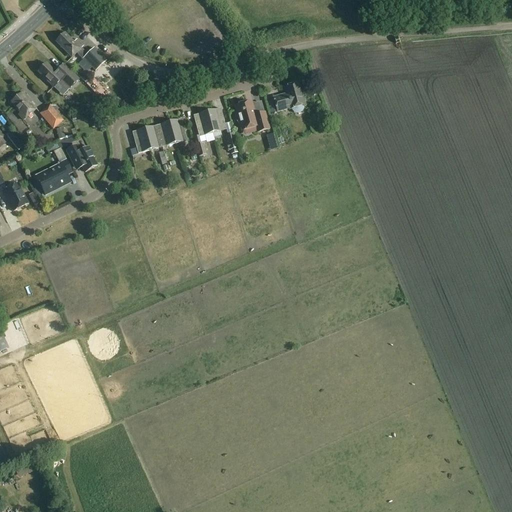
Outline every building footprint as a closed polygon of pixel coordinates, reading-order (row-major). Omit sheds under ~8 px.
[(87,55),(82,50),(84,49),(77,42),(74,45),(65,36),(57,44),(72,60),(76,56),(82,61),(83,60),(96,73),(107,62),(94,49),(87,55)] [(47,66),(38,74),(55,90),(59,86),(62,88),(64,86),(69,91),(79,80),(65,67),(59,72),(56,75),(47,66)] [(304,110),(304,109),(306,109),(303,101),(304,101),(303,94),(301,94),(299,87),(285,91),(287,98),(274,101),(278,115),(291,112),(291,113),(292,112),(293,113),(294,114),(295,114),(297,115),(298,115),(300,114),(301,114),(301,113),(302,113),(303,112),(304,110)] [(24,124),(37,113),(23,96),(12,105),(19,113),(17,115),(24,124)] [(227,113),(223,102),(218,104),(222,115),(227,113)] [(53,103),(39,115),(50,127),(46,129),(49,133),(52,130),(53,131),(63,122),(55,112),(59,109),(53,103)] [(258,136),(270,133),(266,116),(256,119),(254,112),(251,113),(249,106),(247,107),(246,105),(241,106),(240,108),(236,110),(238,118),(236,118),(238,125),(240,125),(242,134),(256,130),(258,136)] [(99,112),(91,114),(93,124),(102,121),(100,116),(99,112)] [(207,116),(213,137),(227,134),(221,112),(207,116)] [(194,119),(198,137),(199,137),(200,141),(213,137),(207,116),(194,119)] [(170,126),(176,148),(188,144),(182,123),(170,126)] [(170,126),(157,129),(163,151),(176,148),(170,126)] [(63,129),(56,131),(59,141),(65,139),(63,129)] [(157,129),(145,133),(151,155),(163,151),(157,129)] [(11,132),(6,136),(18,152),(23,148),(11,132)] [(138,158),(151,155),(145,133),(132,136),(138,158)] [(233,135),(225,138),(229,152),(230,152),(231,156),(238,154),(233,135)] [(276,142),(274,135),(266,137),(268,144),(276,142)] [(55,149),(62,163),(66,161),(58,144),(46,148),(46,151),(55,149)] [(203,144),(195,146),(198,158),(206,156),(203,144)] [(77,173),(83,170),(85,175),(97,169),(92,161),(94,160),(89,151),(81,155),(78,149),(67,154),(77,173)] [(70,186),(67,178),(72,176),(66,164),(60,167),(60,168),(36,180),(45,198),(70,186)] [(3,194),(14,214),(28,207),(17,187),(3,194)] [(0,353),(1,353),(9,349),(0,330),(0,353)] [(7,488),(15,501),(25,495),(17,482),(7,488)]
